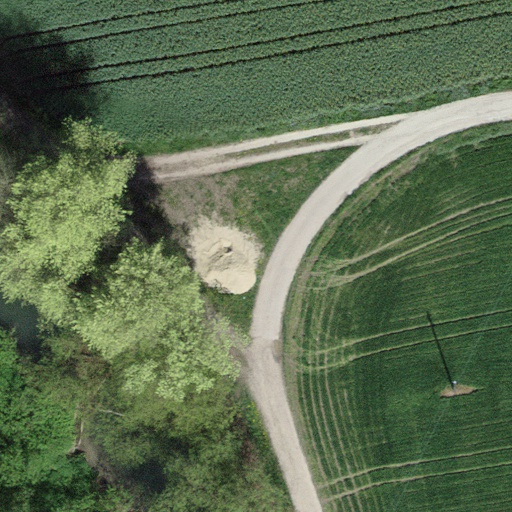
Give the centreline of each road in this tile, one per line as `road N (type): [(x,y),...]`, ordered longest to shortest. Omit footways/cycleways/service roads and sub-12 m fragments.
road 1 (track): [(459,111),(350,173),(283,260),(265,315),(265,369),(303,511)]
road 2 (track): [(459,111),(148,171),(98,170),(0,105)]
road 3 (track): [(265,369),(98,170)]
